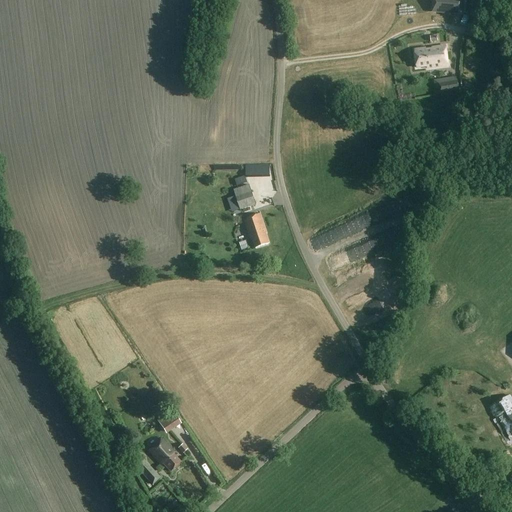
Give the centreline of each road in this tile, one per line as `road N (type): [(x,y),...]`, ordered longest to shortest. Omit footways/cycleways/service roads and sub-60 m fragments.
road 1 (unclassified): [(367,364),(309,260),(282,190),(275,0)]
road 2 (track): [(41,308),(172,274),(323,287)]
road 3 (unclassified): [(208,511),(367,364)]
road 4 (track): [(281,63),(366,52),(413,29),(467,31)]
road 5 (unclassified): [(367,364),(487,511)]
